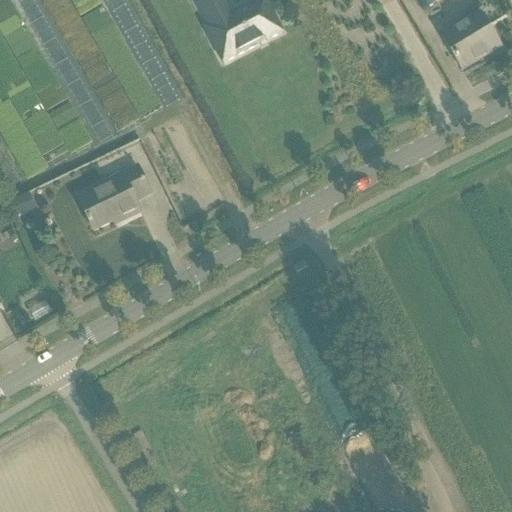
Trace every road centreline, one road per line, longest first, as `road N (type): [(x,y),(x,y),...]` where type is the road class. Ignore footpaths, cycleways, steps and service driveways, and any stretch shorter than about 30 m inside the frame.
road 1 (tertiary): [(43,364),(511,103)]
road 2 (unclassified): [(131,511),(43,364)]
